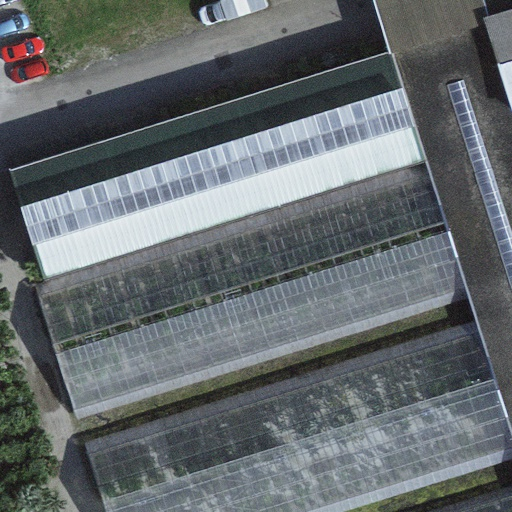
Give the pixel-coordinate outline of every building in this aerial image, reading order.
[(511,88),(491,24),(482,0),(372,0),(374,6),(388,52),(423,162),(426,173),(465,296),(477,334),(511,445),(511,88)] [(511,17),(491,24),(511,88),(511,17)] [(423,162),(388,52),(7,171),(42,281),(423,162)] [(465,296),(426,173),(33,295),(72,419),(465,296)] [(313,511),(511,450),(511,445),(477,334),(83,457),(100,511),(313,511)] [(511,511),(511,491),(445,511),(511,511)]
